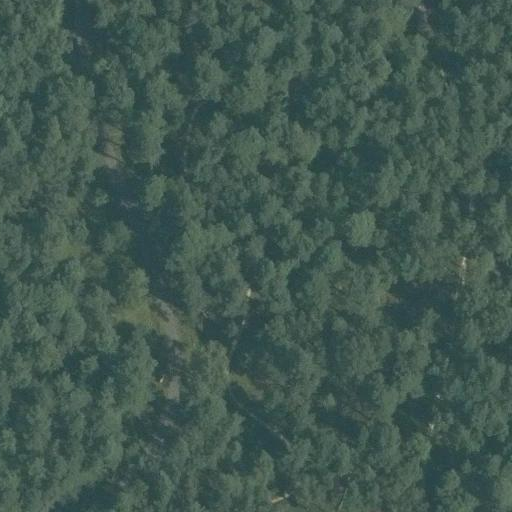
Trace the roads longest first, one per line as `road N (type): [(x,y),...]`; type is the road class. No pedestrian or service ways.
road 1 (track): [(90,511),(140,469),(173,402),(177,353),(82,76),(85,0)]
road 2 (unknown): [(435,511),(425,480),(425,375),(456,211),(446,140),(394,0)]
